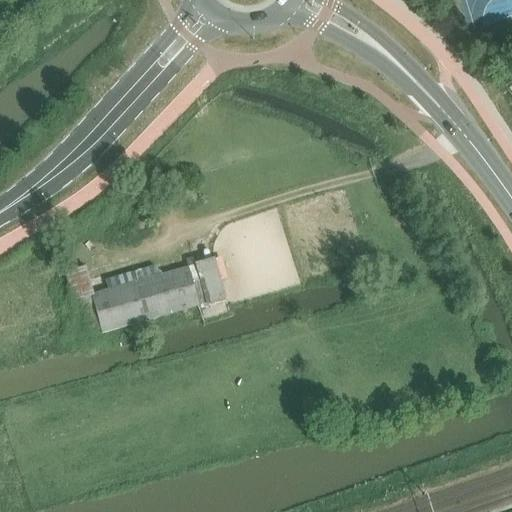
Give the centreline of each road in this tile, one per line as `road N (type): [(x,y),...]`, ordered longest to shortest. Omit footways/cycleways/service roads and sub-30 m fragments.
road 1 (track): [(102,272),(218,218),(382,172)]
road 2 (tertiary): [(511,197),(422,88),(374,45)]
road 3 (secondary): [(0,214),(41,186),(132,96)]
